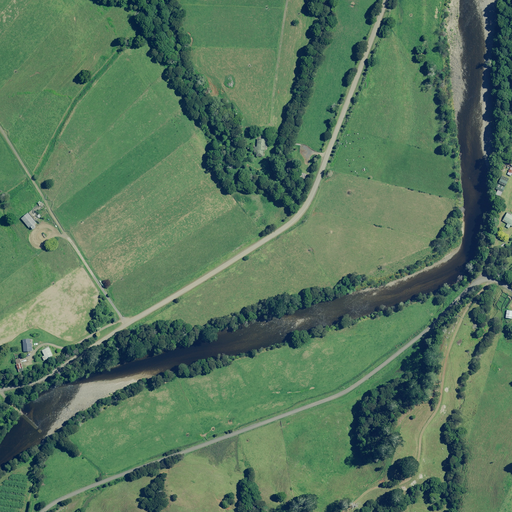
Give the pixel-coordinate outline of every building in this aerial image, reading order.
[(257,138),(257,147),(254,147),(253,152),(256,152),(256,156),(264,157),(264,150),(267,150),(267,139),(257,138)] [(508,179),(502,176),(498,183),(505,186),(508,179)] [(498,184),(496,189),(498,190),(496,195),(500,196),(504,187),(498,184)] [(511,214),(508,211),(507,212),(502,221),(507,224),(505,227),(508,229),(510,226),(511,226),(511,214)] [(36,223),(28,213),(21,219),(29,228),(30,227),(33,229),(35,227),(34,226),(36,223)] [(30,343),(30,339),(23,339),(23,352),(32,351),(31,343),(30,343)] [(53,356),(48,347),(42,351),(44,356),(42,357),(44,361),(53,356)] [(23,371),(20,359),(15,360),(18,372),(23,371)]
